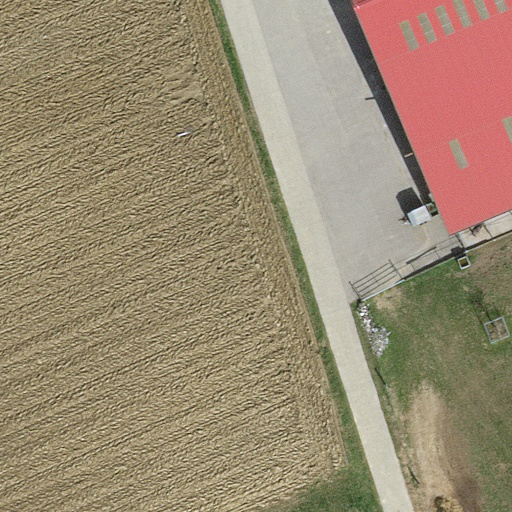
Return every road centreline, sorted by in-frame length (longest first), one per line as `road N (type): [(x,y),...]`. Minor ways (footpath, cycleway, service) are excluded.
road 1 (unclassified): [(229,0),(331,306)]
road 2 (track): [(331,306),(396,511)]
